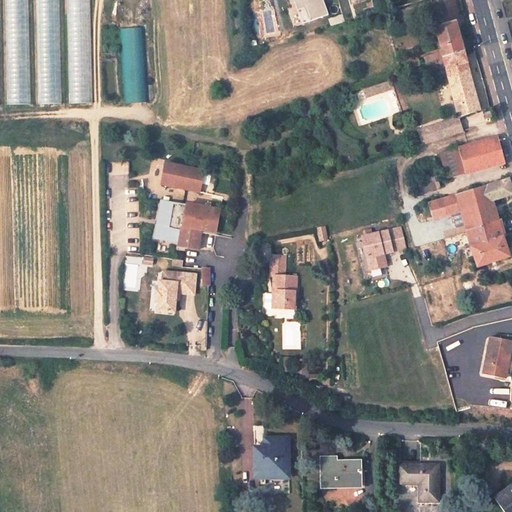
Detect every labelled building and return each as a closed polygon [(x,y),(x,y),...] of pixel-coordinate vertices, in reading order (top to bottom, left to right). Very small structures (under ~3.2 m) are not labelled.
[(30,104),(28,0),(6,0),(8,104),(30,104)] [(61,103),(59,0),(36,0),(39,104),(61,103)] [(69,0),(69,33),(88,33),(88,0),(69,0)] [(330,15),(325,0),(296,0),(304,24),(330,15)] [(454,22),(435,27),(442,53),(416,60),(418,68),(427,65),(437,62),(444,60),(462,54),(454,22)] [(143,27),(120,29),(124,103),(148,102),(143,27)] [(462,54),(444,60),(447,69),(460,118),(478,113),(462,54)] [(418,68),(416,60),(402,65),(404,72),(418,68)] [(440,72),(447,69),(444,60),(437,62),(440,72)] [(402,73),(404,83),(430,74),(427,65),(418,68),(404,72),(402,73)] [(384,92),(393,89),(391,82),(382,85),(384,92)] [(373,95),(384,92),(382,85),(371,88),(373,95)] [(460,118),(447,122),(449,127),(452,137),(465,133),(460,118)] [(424,146),(452,137),(449,127),(447,122),(419,131),(421,136),(424,146)] [(466,175),(505,164),(498,140),(459,150),(466,175)] [(418,164),(421,174),(438,169),(435,160),(418,164)] [(226,176),(164,164),(161,184),(190,190),(223,197),(226,176)] [(511,190),(509,180),(428,206),(439,243),(467,234),(471,249),(465,251),(469,263),(475,262),(479,269),(510,260),(496,203),(511,197),(511,190)] [(223,197),(190,190),(187,206),(221,210),(223,197)] [(187,206),(162,204),(158,241),(182,243),(181,248),(217,252),(221,210),(187,206)] [(388,254),(409,250),(403,225),(365,233),(365,236),(357,238),(362,262),(369,261),(371,271),(390,267),(388,254)] [(286,255),(271,254),(270,275),(274,275),(272,307),(293,308),(295,276),(285,276),(286,255)] [(211,286),(212,268),(201,267),(200,286),(211,286)] [(197,276),(164,273),(163,283),(160,283),(160,292),(157,293),(156,302),(159,303),(158,313),(175,314),(177,294),(195,296),(197,276)] [(511,356),(511,341),(490,338),(483,376),(501,379),(505,362),(511,363),(511,356)] [(505,362),(501,379),(508,380),(511,363),(505,362)] [(264,446),(253,446),(253,469),(266,469),(266,477),(287,477),(287,437),(265,437),(264,446)] [(334,455),(318,455),(318,468),(322,469),(322,487),(334,486),(334,482),(359,482),(360,459),(334,460),(334,455)] [(435,463),(394,462),(394,484),(414,483),(414,502),(435,502),(435,463)] [(266,469),(253,469),(253,477),(266,477),(266,469)] [(511,511),(511,482),(492,497),(503,511),(511,511)]
